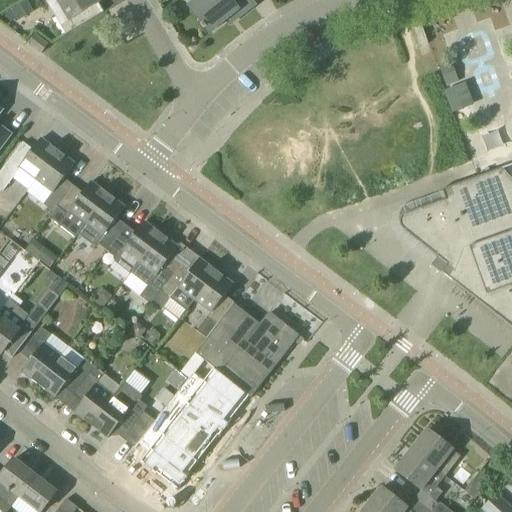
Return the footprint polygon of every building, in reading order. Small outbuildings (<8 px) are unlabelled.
[(56,0),(69,21),(86,11),(104,0),(103,0),(45,0),(47,2),(50,0),(56,0)] [(199,0),(189,8),(202,25),(201,26),(204,30),(205,29),(209,34),(237,11),(241,16),(255,6),(250,0),(199,0)] [(26,1),(11,10),(11,11),(16,19),(18,22),(34,12),(26,1)] [(418,48),(428,45),(420,22),(411,25),(418,48)] [(41,54),(42,54),(48,46),(34,36),(28,44),(41,54)] [(451,63),(439,67),(447,86),(458,82),(451,63)] [(446,87),(454,110),(471,104),(464,81),(446,87)] [(0,148),(11,135),(0,126),(0,113),(2,110),(0,108),(0,148)] [(28,191),(36,181),(58,152),(41,140),(32,151),(23,143),(0,173),(0,189),(3,192),(13,179),(28,191)] [(43,206),(53,213),(73,187),(64,179),(75,165),(58,152),(36,181),(52,194),(43,206)] [(511,181),(503,171),(502,169),(442,191),(446,200),(422,209),(422,210),(406,215),(403,217),(401,220),(400,224),(401,227),(403,230),(448,265),(442,273),(449,278),(511,328),(511,181)] [(76,238),(78,235),(108,196),(91,183),(83,194),(73,187),(53,213),(49,218),(76,238)] [(98,245),(107,252),(126,227),(117,219),(125,208),(108,196),(78,235),(95,247),(98,245)] [(115,262),(131,275),(161,236),(144,223),(136,234),(126,227),(107,252),(117,259),(115,262)] [(161,236),(131,275),(124,285),(141,298),(150,305),(179,267),(169,259),(178,249),(161,236)] [(45,249),(37,259),(49,269),(57,258),(45,249)] [(0,256),(0,313),(6,306),(0,300),(0,274),(8,263),(0,256)] [(186,312),(194,301),(216,273),(199,260),(189,274),(179,267),(150,305),(155,309),(163,309),(170,300),(186,312)] [(194,301),(211,314),(197,332),(207,340),(234,305),(234,304),(225,296),(233,286),(216,273),(194,301)] [(58,278),(49,289),(60,297),(69,286),(58,278)] [(12,359),(47,314),(37,306),(28,317),(9,302),(6,306),(0,313),(0,356),(3,352),(12,359)] [(234,305),(207,340),(195,355),(203,361),(251,398),(298,338),(303,342),(304,341),(269,313),(260,325),(234,305)] [(22,373),(39,386),(61,358),(44,345),(51,336),(41,328),(21,355),(30,362),(22,373)] [(77,371),(61,358),(39,386),(55,399),(64,388),(73,395),(94,368),(85,361),(77,371)] [(138,445),(129,456),(138,463),(143,468),(144,467),(150,472),(155,477),(156,476),(177,492),(251,398),(203,361),(155,422),(138,445)] [(120,388),(94,368),(73,395),(83,403),(74,413),(91,426),(120,388)] [(138,370),(127,382),(142,396),(154,383),(138,370)] [(116,428),(138,445),(155,422),(144,413),(147,409),(137,401),(140,397),(124,384),(120,388),(91,426),(108,439),(116,428)] [(411,451),(445,478),(461,457),(453,451),(427,430),(411,451)] [(445,478),(411,451),(395,471),(435,503),(442,493),(437,488),(445,478)] [(0,510),(2,511),(7,511),(19,498),(36,476),(14,460),(1,477),(0,476),(0,510)] [(480,472),(464,493),(475,501),(491,481),(480,472)] [(19,498),(36,511),(42,511),(57,493),(36,476),(19,498)] [(369,511),(411,511),(381,489),(365,509),(369,511)] [(75,511),(78,509),(67,500),(57,511),(75,511)]
